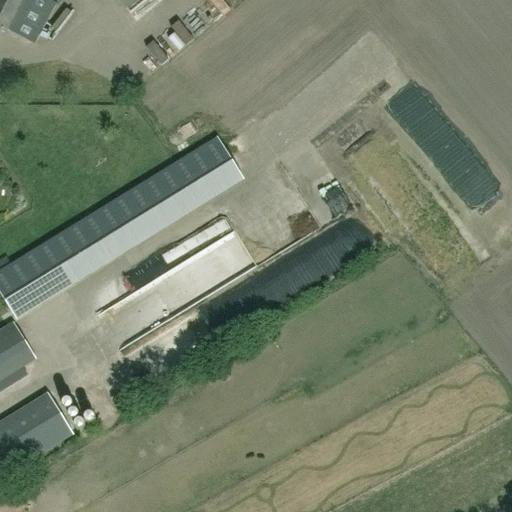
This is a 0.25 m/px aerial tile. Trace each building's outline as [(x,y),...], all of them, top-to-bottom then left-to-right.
[(9,32),(35,45),(57,5),(47,0),(0,0),(0,31),(7,35),(9,32)] [(117,0),(126,10),(137,0),(117,0)] [(214,0),(226,13),(233,7),(227,0),(214,0)] [(143,40),(158,64),(167,58),(153,35),(143,40)] [(157,219),(243,174),(223,135),(79,211),(91,235),(55,253),(66,273),(137,236),(145,250),(167,239),(157,219)] [(374,200),(357,165),(340,173),(357,208),(374,200)] [(100,269),(81,275),(85,286),(104,280),(100,269)] [(137,321),(102,342),(109,354),(153,327),(148,318),(171,304),(159,283),(126,303),(137,321)] [(0,332),(0,382),(36,361),(13,325),(0,332)] [(48,395),(0,424),(0,481),(73,436),(48,395)] [(91,439),(106,435),(103,423),(89,426),(91,439)]
